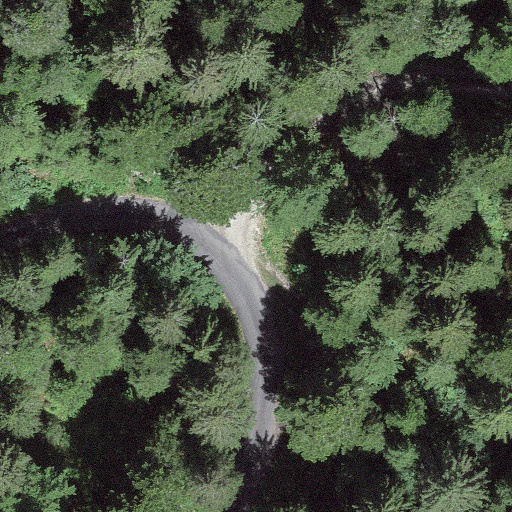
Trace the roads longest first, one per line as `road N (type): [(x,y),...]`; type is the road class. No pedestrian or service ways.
road 1 (track): [(226,511),(260,434),(267,381),(261,319),(221,253),(171,223),(144,218),(76,223),(0,245)]
road 2 (track): [(511,88),(372,94),(274,168),(221,253)]
